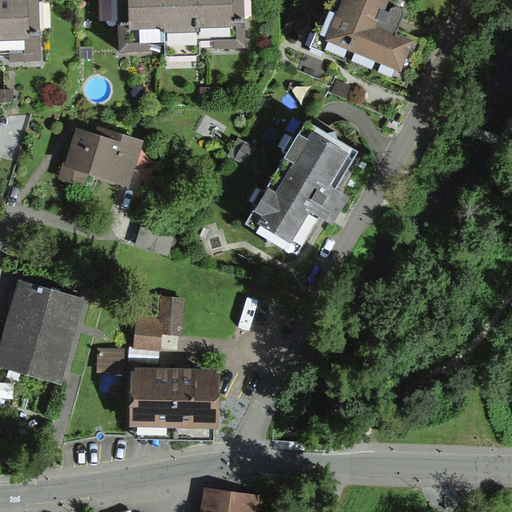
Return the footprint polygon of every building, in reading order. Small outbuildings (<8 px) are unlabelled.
[(0,0),(0,64),(39,64),(37,0),(0,0)] [(116,0),(117,50),(240,48),(239,0),(116,0)] [(401,0),(325,0),(305,49),(405,89),(423,44),(389,30),(401,0)] [(356,150),(304,120),(246,220),(299,250),(356,150)] [(127,150),(70,135),(60,171),(117,186),(127,150)] [(142,228),(139,248),(173,253),(176,233),(142,228)] [(72,299),(15,288),(0,362),(0,367),(56,379),(72,299)] [(179,333),(180,298),(159,298),(158,333),(179,333)] [(132,344),(154,345),(156,322),(134,321),(132,344)] [(120,370),(117,349),(97,351),(100,373),(120,370)] [(205,370),(130,368),(129,432),(204,433),(205,370)] [(242,511),(244,497),(204,493),(202,511),(242,511)]
